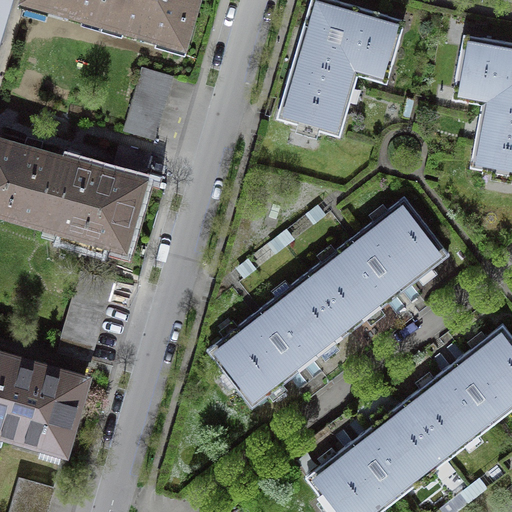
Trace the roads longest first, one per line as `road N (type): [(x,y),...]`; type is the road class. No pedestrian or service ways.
road 1 (residential): [(260,0),(116,492)]
road 2 (residential): [(511,261),(195,507),(169,509),(116,492)]
